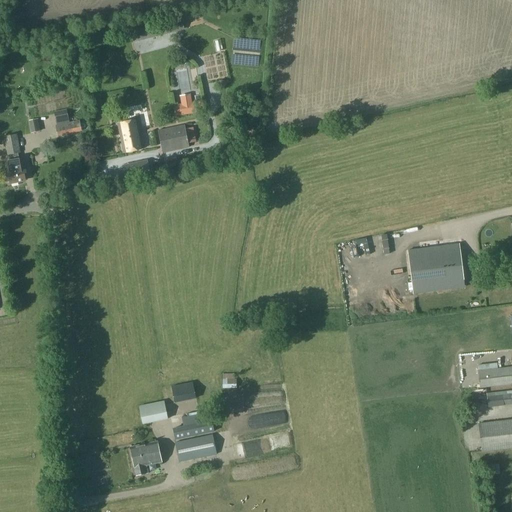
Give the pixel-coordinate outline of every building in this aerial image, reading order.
[(130,43),(184,29),(181,19),(128,32),(130,43)] [(197,113),(195,102),(180,105),(181,116),(197,113)] [(79,121),(69,123),(66,110),(54,112),(57,126),(55,126),(57,136),(81,132),(79,121)] [(142,136),(143,136),(140,120),(117,125),(123,153),(144,149),(142,136)] [(184,127),(184,126),(158,131),(162,153),(188,148),(188,147),(196,145),(192,125),(184,127)] [(7,156),(10,155),(12,164),(7,165),(8,172),(4,172),(3,174),(4,181),(6,182),(9,182),(10,184),(25,181),(23,169),(22,170),(20,163),(19,163),(18,154),(20,154),(17,135),(4,137),(7,156)] [(147,162),(123,167),(126,181),(150,176),(147,162)] [(459,244),(408,250),(413,294),(464,288),(459,244)] [(511,384),(511,367),(478,371),(480,388),(511,384)] [(236,374),(222,374),(223,389),(236,388),(236,374)] [(270,402),(282,399),(280,390),(268,393),(270,402)] [(511,390),(486,394),(488,408),(511,404),(511,390)] [(143,424),(168,419),(164,402),(139,407),(143,424)] [(175,441),(208,434),(204,413),(182,418),(183,426),(172,429),(175,441)] [(482,453),(511,449),(511,420),(479,425),(482,453)] [(174,442),(179,463),(217,455),(212,434),(174,442)] [(256,438),(246,440),(249,454),(259,453),(256,438)] [(148,473),(147,466),(162,463),(157,442),(130,448),(134,469),(136,476),(148,473)]
